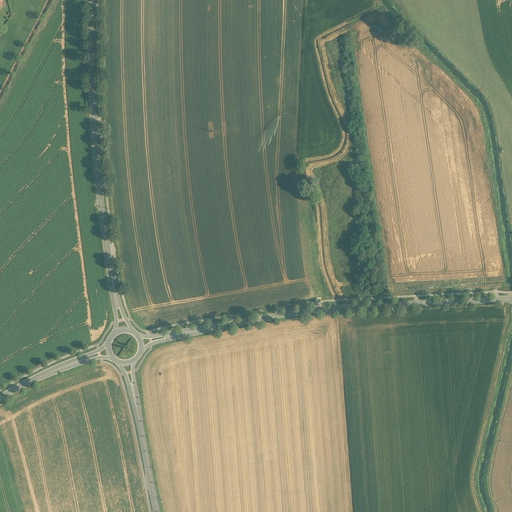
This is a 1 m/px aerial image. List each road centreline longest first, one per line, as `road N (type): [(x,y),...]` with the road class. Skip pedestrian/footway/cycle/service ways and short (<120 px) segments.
road 1 (tertiary): [(140,342),(302,311),(511,299)]
road 2 (tertiary): [(121,330),(97,161),(92,0)]
road 3 (tertiary): [(127,363),(157,511)]
